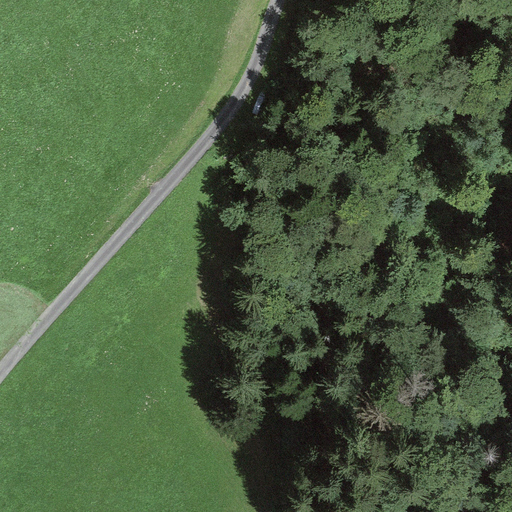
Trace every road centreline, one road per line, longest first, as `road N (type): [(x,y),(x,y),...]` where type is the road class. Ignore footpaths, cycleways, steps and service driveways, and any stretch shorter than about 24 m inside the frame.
road 1 (track): [(0,372),(188,161)]
road 2 (track): [(188,161),(232,107),(279,0)]
